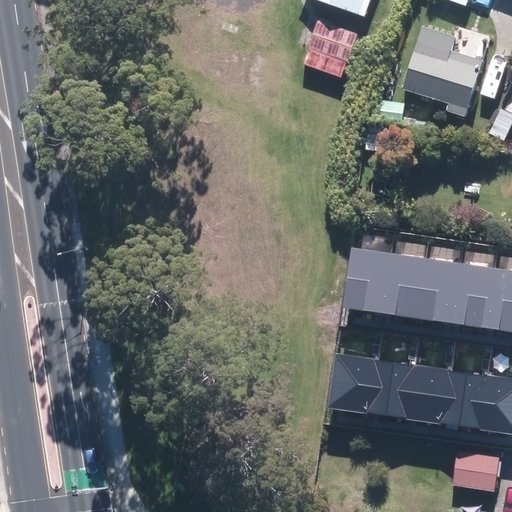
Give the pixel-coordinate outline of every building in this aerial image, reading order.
[(373,0),(317,0),(367,18),(373,0)] [(348,62),(358,35),(319,21),(303,64),(340,77),(346,62),(348,62)] [(455,34),(424,25),(405,89),(451,103),(448,111),(469,117),(492,37),(457,27),(455,34)] [(406,123),(408,104),(382,101),(379,119),(406,123)] [(511,128),(511,111),(503,107),(487,135),(503,144),(511,128)] [(371,125),(368,150),(384,151),(386,127),(371,125)] [(393,254),(351,248),(343,307),(384,313),(393,254)] [(427,258),(393,254),(384,313),(418,318),(427,258)] [(462,263),(427,258),(418,318),(453,323),(462,263)] [(495,268),(462,263),(453,323),(487,328),(495,268)] [(511,270),(495,268),(487,328),(511,331),(511,270)] [(370,414),(378,359),(336,353),(328,408),(370,414)] [(409,419),(416,365),(378,359),(370,414),(409,419)] [(444,425),(452,370),(416,365),(409,419),(444,425)] [(481,430),(489,375),(452,370),(444,425),(481,430)] [(511,434),(511,378),(489,375),(481,430),(511,434)] [(458,451),(453,484),(496,490),(501,457),(458,451)]
